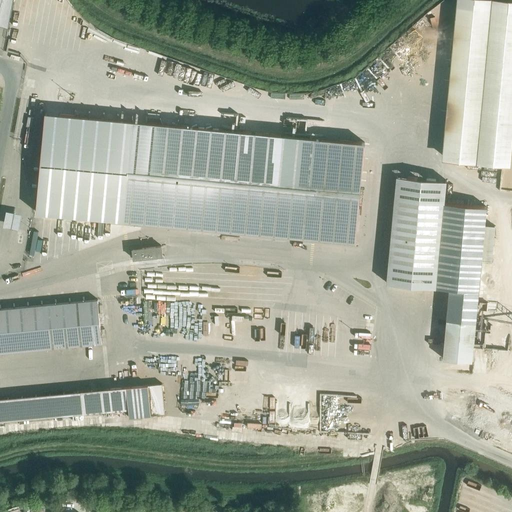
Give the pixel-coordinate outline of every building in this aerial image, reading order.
[(511,11),(459,7),(446,165),(511,168),(511,11)] [(46,112),(37,212),(123,220),(312,237),(356,242),(365,142),(321,138),(132,120),(46,112)] [(437,287),(439,258),(452,259),(443,358),(472,361),(487,206),(445,202),(447,180),(397,175),(386,283),(437,287)] [(34,255),(39,231),(34,230),(30,254),(34,255)] [(163,255),(162,245),(142,248),(133,249),(133,251),(134,258),(163,255)] [(102,343),(98,299),(41,304),(46,348),(102,343)] [(162,383),(126,386),(128,409),(129,416),(165,413),(162,383)] [(126,386),(106,388),(108,411),(110,411),(117,410),(119,410),(126,409),(128,409),(126,386)]
